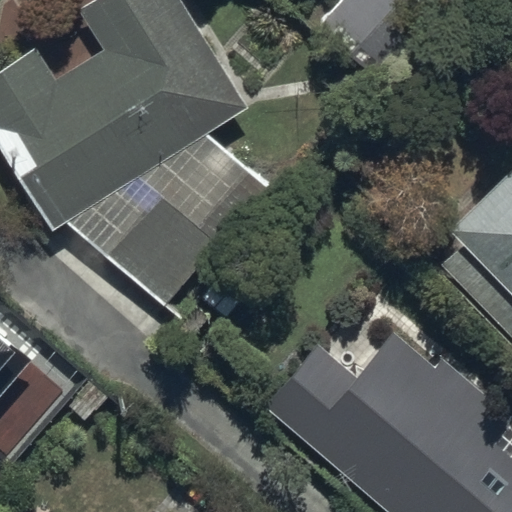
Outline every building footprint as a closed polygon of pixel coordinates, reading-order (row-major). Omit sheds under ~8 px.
[(35,26),(0,46),(0,129),(51,209),(63,201),(164,291),(215,230),(223,239),(277,178),(204,112),(243,83),(192,0),(81,0),(100,30),(54,58),(35,26)] [(432,0),(324,0),(316,9),(384,66),(437,4),(432,0)] [(465,219),(439,247),(511,320),(511,135),(447,200),(465,219)] [(317,324),(262,388),(409,511),(511,511),(511,401),(441,341),(439,344),(372,287),(343,322),(339,319),(328,332),(317,324)] [(177,511),(167,503),(159,511),(177,511)]
